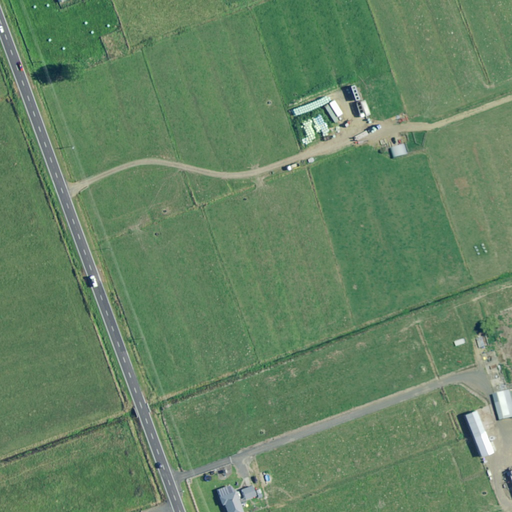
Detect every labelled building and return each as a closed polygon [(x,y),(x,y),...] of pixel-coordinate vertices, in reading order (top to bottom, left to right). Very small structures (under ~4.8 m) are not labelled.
[(388,144),(386,136),(379,138),(381,146),(388,144)] [(407,154),(404,144),(391,149),(394,158),(407,154)] [(487,346),(484,336),(477,339),(480,348),(487,346)] [(506,389),(503,379),(492,381),(494,392),(506,389)] [(511,416),(511,394),(511,389),(494,393),(501,420),(511,416)] [(491,452),(474,411),(463,415),(480,457),(491,452)] [(224,505),(226,511),(243,511),(240,504),(246,502),(245,500),(256,496),(252,485),(241,489),(244,496),(238,498),(235,490),(218,496),(222,506),(224,505)]
